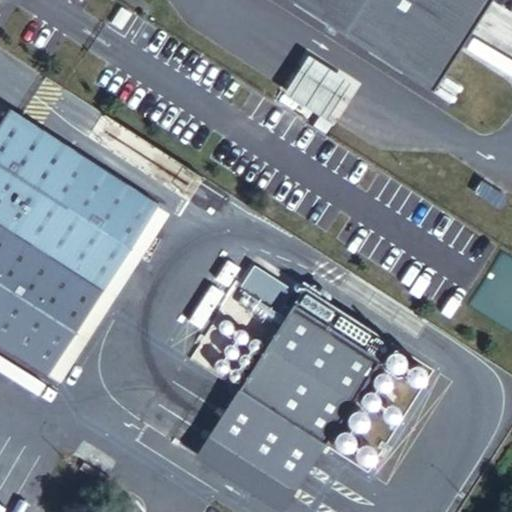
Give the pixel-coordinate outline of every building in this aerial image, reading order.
[(292,0),(428,87),(483,0),(292,0)] [(0,171),(124,252),(154,205),(7,111),(0,121),(0,171)] [(0,227),(99,291),(124,252),(0,171),(0,227)] [(74,330),(99,291),(0,227),(0,290),(50,322),(52,318),(74,330)] [(235,384),(322,441),(389,339),(302,282),(235,384)] [(0,290),(0,343),(26,360),(50,322),(0,290)] [(50,322),(71,335),(72,333),(74,330),(52,318),(50,322)] [(26,360),(46,374),(71,335),(50,322),(26,360)] [(322,441),(235,384),(204,430),(292,487),(322,441)]
